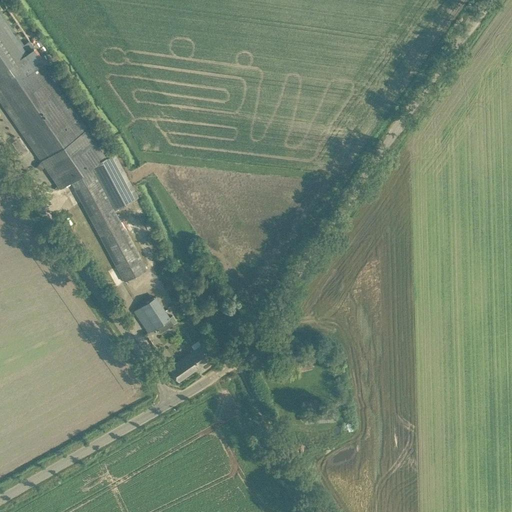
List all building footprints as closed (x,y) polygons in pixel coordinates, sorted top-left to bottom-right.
[(3,0),(0,0),(0,99),(57,186),(71,180),(124,280),(165,260),(135,198),(138,196),(114,150),(106,156),(42,62),(44,60),(3,0)] [(158,274),(175,305),(189,297),(173,266),(158,274)] [(174,323),(171,317),(156,295),(134,310),(149,331),(158,325),(162,332),(174,323)] [(202,344),(169,367),(179,380),(211,357),(202,344)] [(299,358),(301,366),(313,363),(311,352),(312,352),(310,346),(293,349),(295,358),(299,358)] [(304,410),(305,422),(335,419),(334,407),(304,410)]
